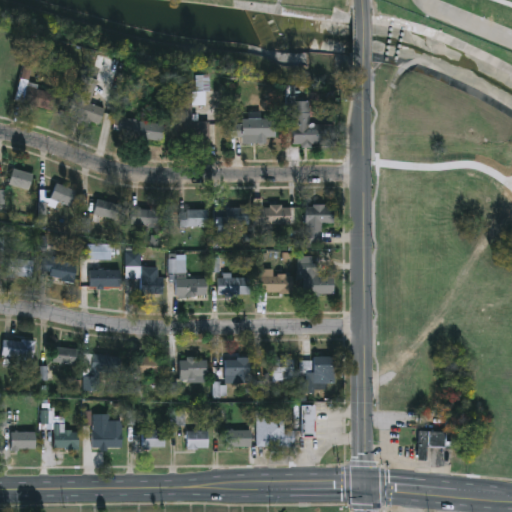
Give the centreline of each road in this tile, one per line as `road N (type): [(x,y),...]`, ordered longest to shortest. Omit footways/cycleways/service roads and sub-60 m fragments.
road 1 (tertiary): [(363,70),(368,511)]
road 2 (residential): [(365,174),(138,173),(0,133)]
road 3 (secondary): [(368,487),(0,489)]
road 4 (residential): [(365,326),(143,327),(0,306)]
road 5 (secondary): [(368,487),(511,499)]
